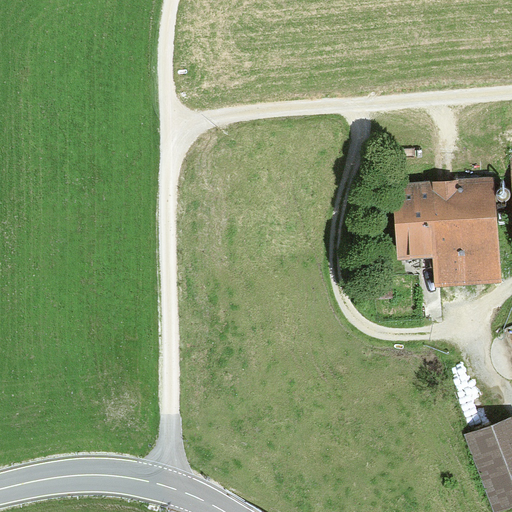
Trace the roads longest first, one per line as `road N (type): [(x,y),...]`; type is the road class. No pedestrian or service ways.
road 1 (track): [(169,487),(164,127)]
road 2 (track): [(164,127),(511,92)]
road 3 (track): [(364,105),(334,244),(345,303),(380,330),(467,327)]
road 4 (secondary): [(224,511),(185,492),(120,476),(0,489)]
road 5 (track): [(511,285),(467,327),(477,361),(511,399)]
road 6 (track): [(164,127),(165,0)]
